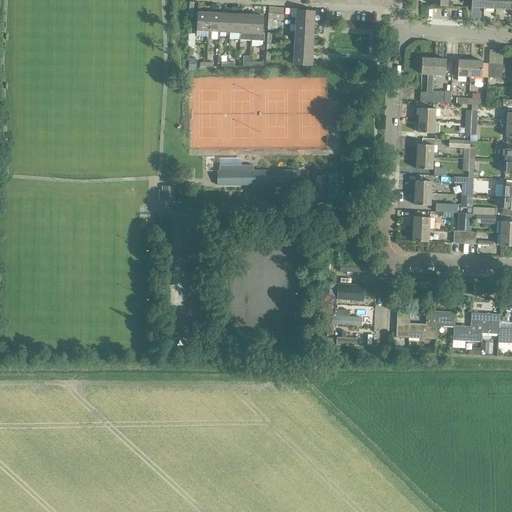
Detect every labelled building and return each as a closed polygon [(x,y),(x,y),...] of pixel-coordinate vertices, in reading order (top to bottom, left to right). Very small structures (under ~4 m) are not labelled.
[(496,0),(484,0),(484,8),(496,9),(496,0)] [(496,0),(496,9),(508,9),(508,0),(496,0)] [(284,8),(269,7),(268,13),(268,26),(272,26),(272,27),(275,27),(277,25),(277,22),(275,20),(273,20),(273,19),(283,20),(284,8)] [(312,66),(315,11),(297,10),(297,17),(294,17),(294,25),(297,25),(295,65),(312,66)] [(198,12),(197,31),(205,31),(205,34),(208,34),(209,13),(198,12)] [(221,13),(209,13),(208,34),(212,34),(212,32),(220,32),(221,13)] [(232,14),(221,13),(220,32),(226,32),(226,35),(230,35),(232,14)] [(242,15),(232,14),(230,35),(233,35),(233,33),(241,33),(242,15)] [(251,41),(253,15),(242,15),(241,33),(241,40),(251,41)] [(264,16),(253,15),(251,41),(264,41),(265,34),(263,33),(264,16)] [(421,74),(427,74),(433,75),(434,58),(422,58),(421,74)] [(447,59),(434,58),(433,75),(446,75),(447,59)] [(457,76),(465,76),(465,80),(470,80),(470,76),(471,60),(458,60),(457,76)] [(483,61),(471,60),(470,76),(470,80),(470,82),(475,82),(475,77),(482,77),(483,61)] [(427,74),(427,88),(426,92),(420,92),(420,102),(432,102),(432,97),(432,90),(433,75),(427,74)] [(420,90),(415,90),(415,85),(404,84),(403,101),(420,102),(420,92),(420,90)] [(419,108),(419,120),(435,121),(436,109),(419,108)] [(511,112),(507,113),(507,120),(501,119),(501,125),(507,125),(511,125),(511,112)] [(435,121),(419,120),(418,132),(434,133),(435,121)] [(418,144),(417,156),(433,157),(433,145),(418,144)] [(511,149),(505,149),(505,156),(502,156),(501,161),(505,161),(511,161),(511,149)] [(433,157),(417,156),(416,168),(432,169),(433,157)] [(247,170),(217,170),(217,185),(299,185),(299,170),(252,170),(252,165),(247,165),(247,170)] [(447,167),(434,167),(434,175),(447,175),(447,167)] [(339,194),(338,174),(329,174),(329,194),(339,194)] [(416,180),(415,192),(431,193),(432,181),(416,180)] [(511,185),(503,185),(502,197),(511,197),(511,185)] [(161,187),(161,197),(170,197),(169,187),(161,187)] [(431,193),(415,192),(415,205),(430,206),(431,193)] [(511,197),(502,197),(502,209),(511,209),(511,197)] [(457,213),(458,205),(436,204),(436,212),(457,213)] [(430,213),(420,212),(419,217),(414,216),(413,229),(429,230),(429,229),(435,229),(436,218),(430,218),(430,217),(430,213)] [(511,221),(501,221),(501,233),(511,233),(511,221)] [(429,230),(413,229),(412,241),(428,242),(429,230)] [(465,231),(459,231),(454,231),(453,243),(464,244),(465,231)] [(471,232),(465,231),(464,244),(475,244),(476,232),(471,232)] [(511,233),(501,233),(500,246),(511,246),(511,233)] [(366,266),(338,264),(338,272),(366,272),(366,266)] [(344,291),(344,297),(355,297),(356,292),(363,293),(364,286),(337,285),(337,291),(344,291)] [(427,311),(426,320),(432,321),(431,329),(437,330),(437,326),(454,327),(454,326),(455,312),(427,311)] [(335,316),(335,323),(362,324),(362,317),(352,317),(353,312),(345,312),(344,316),(335,316)] [(471,313),(471,322),(476,323),(476,332),(482,332),(482,328),(498,329),(499,329),(499,328),(500,314),(471,313)] [(410,323),(409,330),(409,338),(437,339),(437,330),(431,329),(432,321),(426,320),(426,324),(410,323)] [(471,326),(454,326),(454,327),(453,340),(482,342),(482,332),(476,332),(476,323),(471,322),(471,326)] [(511,328),(499,328),(499,329),(498,329),(498,343),(511,343),(511,328)] [(409,330),(396,330),(396,337),(409,338),(409,330)]
